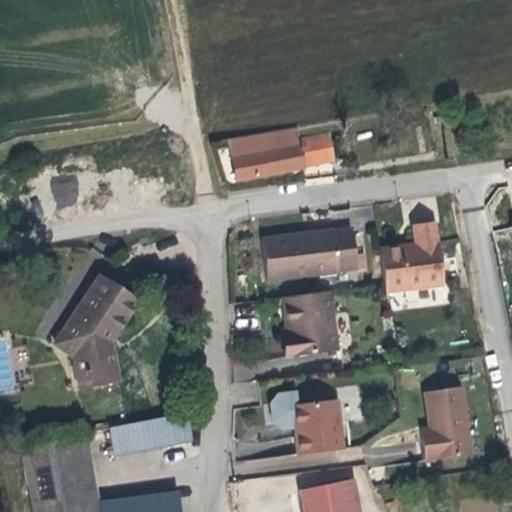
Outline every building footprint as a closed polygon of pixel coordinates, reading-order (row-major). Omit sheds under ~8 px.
[(331,140),(306,145),(303,132),(234,143),(240,181),(286,174),(336,167),(331,140)] [(76,179),(53,180),(54,206),(77,205),(76,179)] [(354,273),(348,230),(299,237),(258,243),(265,287),(354,273)] [(444,291),(436,232),(413,235),(415,251),(403,253),(380,256),(385,300),(444,291)] [(123,380),(117,339),(128,323),(144,299),(108,275),(67,337),(85,349),(91,385),(123,380)] [(293,362),(335,355),(325,297),(287,302),(292,335),(288,335),(293,362)] [(293,362),(288,335),(282,336),(287,363),(293,362)] [(85,349),(67,337),(62,344),(78,355),(82,386),(91,385),(85,349)] [(423,462),(469,453),(457,386),(419,393),(426,427),(428,438),(419,440),(423,462)] [(294,410),(291,395),(273,400),(267,408),(271,425),(280,431),(292,429),(296,428),(298,435),(294,436),(299,463),(343,455),(332,403),(294,410)] [(186,409),(107,422),(113,450),(190,438),(186,409)] [(96,511),(94,497),(83,420),(20,427),(33,511),(96,511)] [(419,440),(428,438),(426,427),(417,429),(419,440)] [(355,511),(348,481),(299,493),(303,511),(355,511)] [(96,511),(179,511),(176,487),(94,497),(96,511)]
